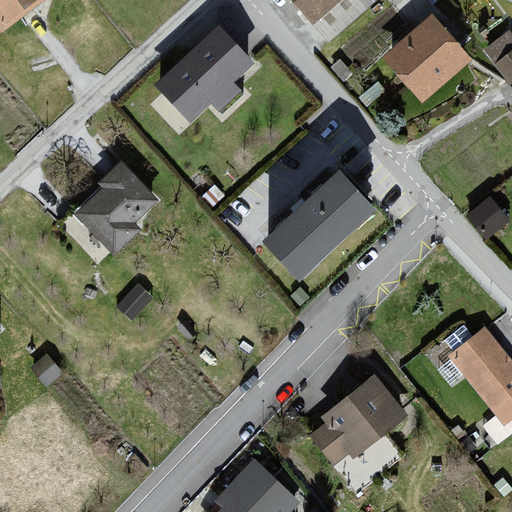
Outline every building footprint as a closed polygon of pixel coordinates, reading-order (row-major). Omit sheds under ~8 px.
[(0,0),(0,24),(32,0),(0,0)] [(289,0),(308,21),(332,0),(289,0)] [(419,10),(374,49),(412,92),(457,53),(419,10)] [(225,29),(158,88),(192,127),(217,105),(223,113),(244,95),(238,88),(260,69),(225,29)] [(511,95),(511,102),(497,115),(511,132),(511,44),(487,67),(511,95)] [(95,188),(66,215),(106,257),(137,228),(130,221),(153,201),(111,156),(86,179),(95,188)] [(268,249),(301,283),(375,213),(342,179),(268,249)] [(221,208),(258,242),(265,235),(253,223),(265,209),(241,187),(221,208)] [(463,213),(479,238),(503,222),(486,197),(463,213)] [(511,371),(478,328),(444,355),(502,430),(511,422),(511,371)] [(322,424),(302,440),(325,467),(342,453),(351,464),(406,418),(364,368),(312,412),(322,424)] [(290,511),(298,504),(254,463),(215,506),(221,511),(290,511)]
